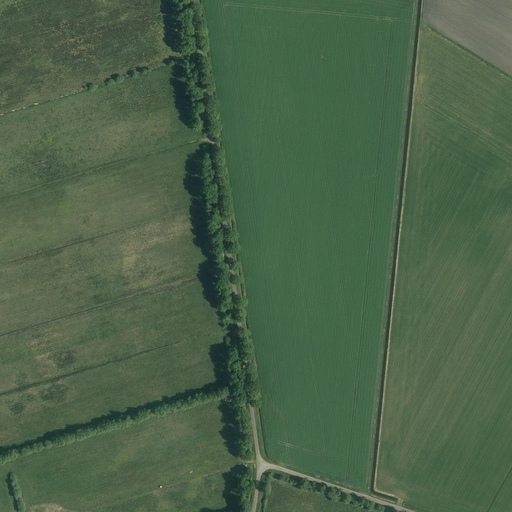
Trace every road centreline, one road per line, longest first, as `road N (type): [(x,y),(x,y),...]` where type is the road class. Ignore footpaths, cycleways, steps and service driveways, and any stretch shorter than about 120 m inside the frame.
road 1 (unclassified): [(259,464),(192,0)]
road 2 (unclassified): [(410,511),(259,464)]
